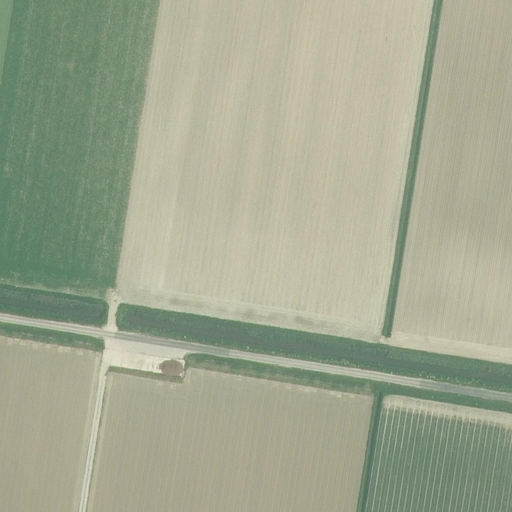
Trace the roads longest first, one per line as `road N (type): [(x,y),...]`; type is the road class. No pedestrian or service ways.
road 1 (tertiary): [(511,397),(0,320)]
road 2 (track): [(430,0),(377,332),(511,360)]
road 3 (track): [(80,511),(106,336)]
